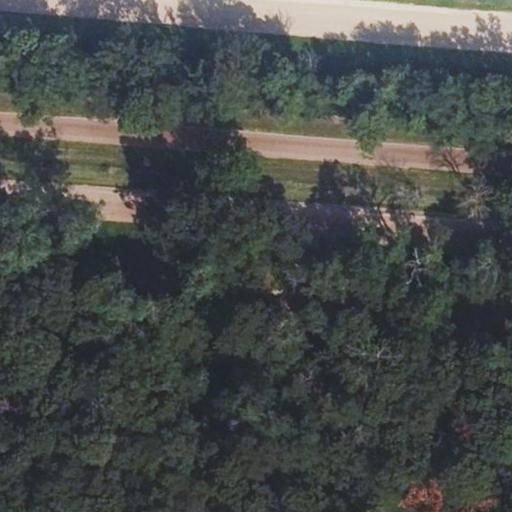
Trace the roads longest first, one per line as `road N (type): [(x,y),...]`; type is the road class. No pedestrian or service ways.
road 1 (unknown): [(511,130),(0,98)]
road 2 (track): [(0,291),(79,319),(349,461),(424,511)]
